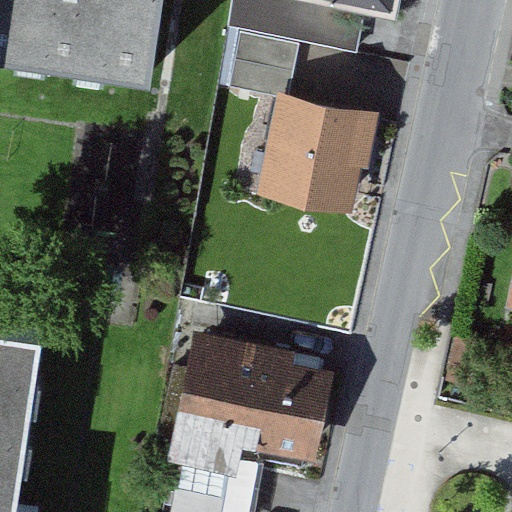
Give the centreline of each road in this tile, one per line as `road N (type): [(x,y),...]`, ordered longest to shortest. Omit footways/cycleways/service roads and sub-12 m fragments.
road 1 (residential): [(367,511),(450,120)]
road 2 (residential): [(450,120),(477,0)]
